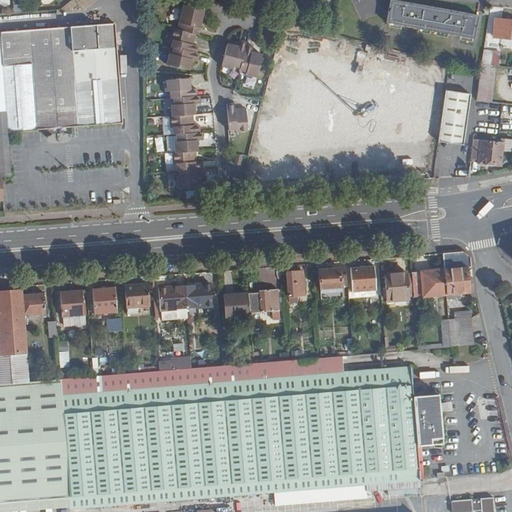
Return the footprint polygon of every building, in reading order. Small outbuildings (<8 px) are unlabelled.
[(478,17),(390,1),(385,23),(474,39),(478,17)] [(205,11),(184,6),(178,30),(175,30),(172,40),(175,41),(173,47),(176,48),(175,54),(172,54),(169,66),(192,72),(195,61),(200,63),(202,55),(199,54),(201,48),(195,46),(197,35),(200,36),(205,11)] [(511,21),(511,22),(511,19),(502,18),(500,38),(511,38),(511,21)] [(0,32),(0,113),(4,113),(6,133),(78,128),(123,125),(118,58),(116,25),(0,32)] [(246,44),(238,42),(237,47),(227,45),(222,67),(232,70),(233,67),(240,69),(239,72),(246,73),(245,76),(256,79),(261,56),(251,53),(252,48),(246,46),(246,44)] [(285,132),(425,160),(441,85),(301,57),(285,132)] [(495,66),(480,65),(477,100),(491,102),(495,66)] [(192,78),(168,80),(168,91),(171,91),(171,97),(173,97),(173,104),(171,104),(172,115),(169,116),(170,127),(172,127),(173,134),(175,134),(175,141),(173,141),(174,153),(172,153),(172,164),(175,164),(175,171),(177,171),(177,177),(175,177),(176,189),(199,187),(199,176),(204,175),(204,169),(201,169),(201,162),(196,162),(195,151),(197,151),(197,140),(202,139),(202,133),(200,133),(199,126),(194,126),(194,115),(196,115),(195,103),(200,103),(200,96),(198,96),(197,88),(192,89),(192,78)] [(470,94),(444,91),(437,142),(463,145),(470,94)] [(234,104),(226,105),(228,131),(235,131),(235,134),(247,133),(246,109),(234,110),(234,104)] [(213,112),(198,114),(199,126),(214,124),(213,112)] [(0,178),(0,179),(9,178),(9,170),(6,133),(4,113),(0,113),(0,178)] [(204,143),(215,143),(214,132),(204,133),(204,143)] [(479,159),(478,162),(478,163),(502,165),(503,146),(511,146),(511,137),(505,137),(504,141),(473,138),(471,158),(479,159)] [(463,252),(442,253),(443,270),(445,295),(469,293),(467,268),(470,268),(469,257),(463,252)] [(372,259),(364,260),(364,267),(350,268),(352,291),(374,289),(374,266),(372,266),(372,259)] [(340,268),(319,270),(319,288),(320,288),(321,299),(341,297),(340,268)] [(443,270),(411,272),(411,273),(413,297),(445,295),(443,270)] [(302,272),(286,273),(288,296),(304,295),(302,272)] [(409,297),(407,273),(384,274),(386,299),(409,297)] [(85,282),(87,296),(93,296),(93,289),(94,289),(93,281),(85,282)] [(209,284),(185,286),(186,308),(211,306),(209,284)] [(146,285),(125,287),(126,308),(148,306),(146,285)] [(186,308),(185,286),(159,288),(161,310),(186,308)] [(93,289),(93,296),(94,315),(116,313),(114,288),(94,289),(93,289)] [(276,290),(258,291),(260,312),(270,311),(271,320),(278,319),(276,290)] [(0,354),(26,353),(23,316),(22,295),(22,291),(0,291),(0,354)] [(82,291),(60,292),(62,317),(83,316),(82,291)] [(249,315),(247,294),(239,294),(238,293),(224,295),(225,317),(249,315)] [(22,295),(23,316),(44,315),(43,294),(22,295)] [(451,319),(447,319),(449,346),(470,344),(467,312),(451,313),(451,319)] [(120,317),(105,320),(107,332),(122,330),(120,317)] [(438,320),(439,346),(449,346),(447,319),(438,320)] [(48,339),(57,338),(56,323),(48,323),(48,339)] [(59,368),(68,368),(68,342),(58,342),(59,368)] [(0,382),(28,380),(26,353),(0,354),(0,382)] [(0,511),(419,477),(418,468),(414,437),(444,444),(439,395),(413,397),(410,365),(343,371),(342,355),(252,363),(191,369),(158,372),(125,374),(92,377),(60,380),(28,383),(0,385),(0,511)] [(190,359),(157,362),(158,370),(158,372),(191,369),(190,361),(190,359)] [(190,361),(191,369),(205,367),(205,360),(190,361)] [(442,410),(451,410),(451,402),(442,403),(442,410)] [(495,511),(494,498),(453,502),(453,511),(495,511)]
